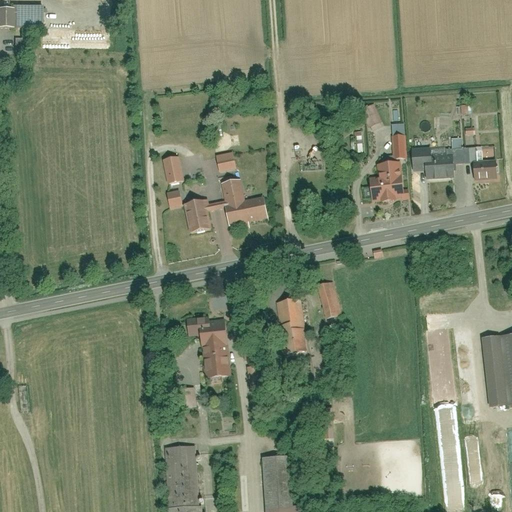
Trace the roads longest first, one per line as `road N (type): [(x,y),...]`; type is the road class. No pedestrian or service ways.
road 1 (tertiary): [(0,318),(511,209)]
road 2 (track): [(297,254),(271,0)]
road 3 (track): [(6,316),(16,410),(44,511)]
